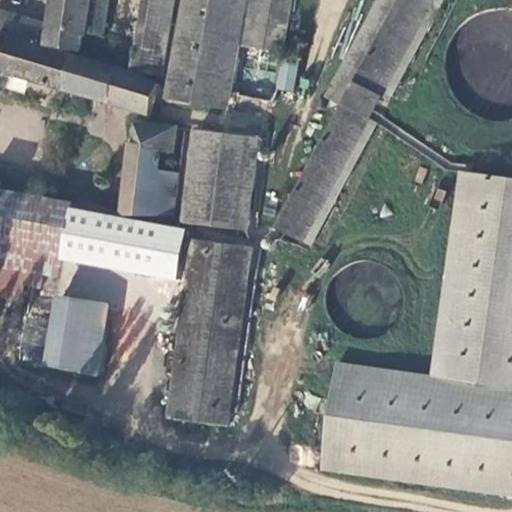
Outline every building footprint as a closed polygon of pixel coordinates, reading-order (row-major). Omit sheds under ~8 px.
[(137,0),(128,58),(126,69),(48,47),(49,43),(78,49),(81,47),(82,32),(86,32),(91,0),(56,0),(52,26),(0,14),(0,68),(152,111),(159,87),(137,73),(156,75),(170,0),(137,0)] [(123,0),(91,0),(86,32),(117,36),(123,0)] [(183,0),(167,96),(221,108),(239,0),(183,0)] [(247,0),(231,92),(274,101),(277,91),(294,92),(299,58),(298,0),(247,0)] [(400,0),(280,229),(301,240),(431,0),(400,0)] [(442,68),(446,86),(455,102),(468,114),(485,121),(503,123),(511,120),(511,12),(505,10),(486,11),(468,19),(454,32),(445,49),(442,68)] [(138,125),(124,219),(173,218),(173,214),(179,178),(161,175),(164,154),(175,155),(178,130),(149,127),(138,125)] [(266,138),(210,129),(194,220),(249,228),(266,138)] [(511,176),(465,169),(435,375),(511,385),(511,176)] [(0,243),(63,255),(74,208),(0,192),(0,243)] [(257,247),(198,239),(171,416),(231,424),(257,247)] [(57,294),(63,255),(0,243),(0,302),(29,307),(32,292),(57,294)] [(54,310),(45,363),(78,369),(89,315),(54,310)]
